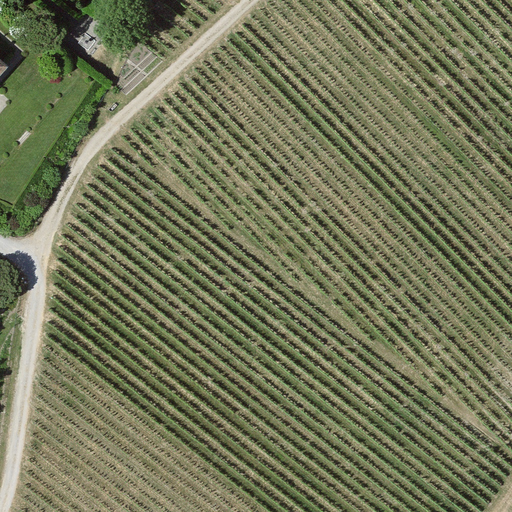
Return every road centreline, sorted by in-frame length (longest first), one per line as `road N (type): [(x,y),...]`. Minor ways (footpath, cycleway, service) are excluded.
road 1 (track): [(35,262),(81,160),(253,0)]
road 2 (track): [(35,262),(4,511)]
